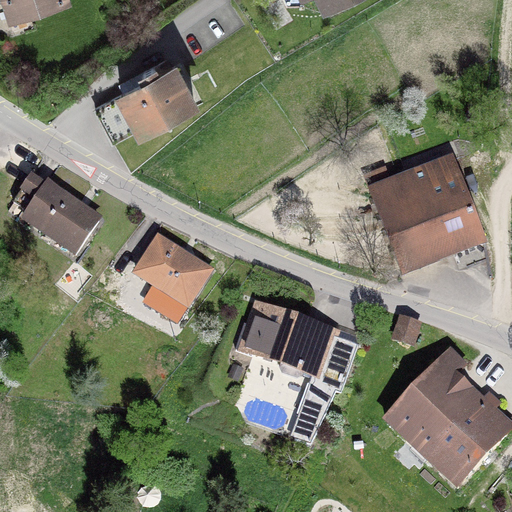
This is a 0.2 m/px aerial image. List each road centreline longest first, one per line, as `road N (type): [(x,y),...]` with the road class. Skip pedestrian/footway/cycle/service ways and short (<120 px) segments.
road 1 (residential): [(0,113),(192,224),(306,272),(511,340)]
road 2 (track): [(509,0),(508,179)]
